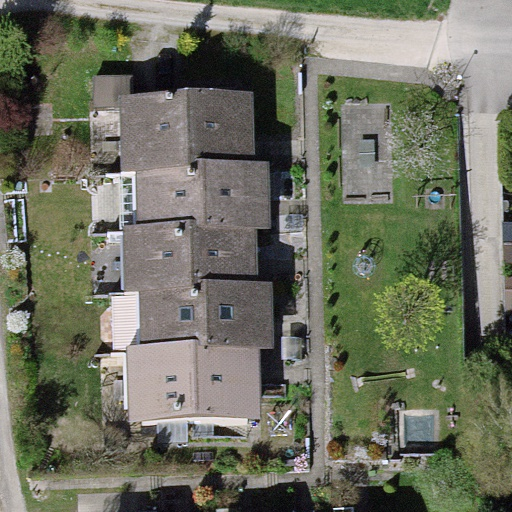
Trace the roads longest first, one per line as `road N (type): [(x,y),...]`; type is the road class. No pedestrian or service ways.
road 1 (track): [(445,52),(0,4)]
road 2 (track): [(17,511),(0,328)]
